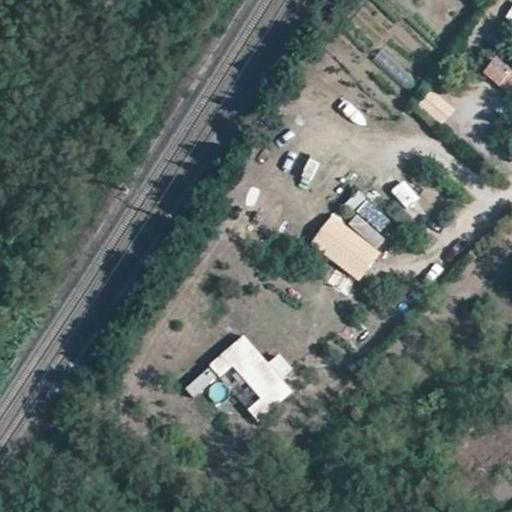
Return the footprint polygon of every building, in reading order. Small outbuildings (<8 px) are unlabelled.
[(385,48),(371,62),(405,94),(419,80),(385,48)] [(511,61),(499,52),(482,74),(509,95),(511,91),(511,61)] [(442,127),(457,109),(431,89),(417,106),(442,127)] [(270,182),(253,207),(275,222),(292,197),(270,182)] [(334,213),(313,240),(359,277),(381,249),(334,213)] [(246,334),(210,363),(222,377),(235,365),(263,398),(249,409),(259,421),(295,391),(284,379),(295,369),(281,353),(270,362),(246,334)] [(195,396),(217,381),(210,370),(187,384),(195,396)]
